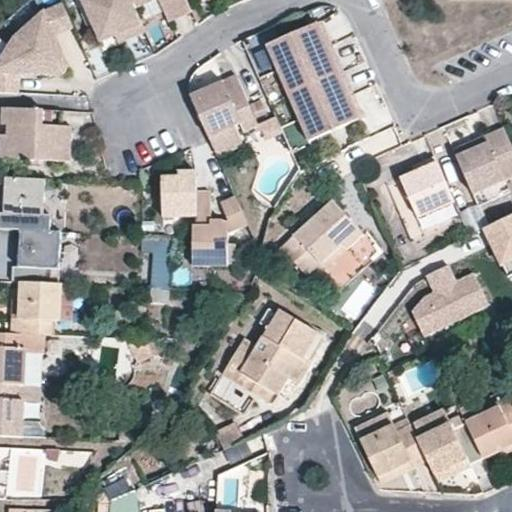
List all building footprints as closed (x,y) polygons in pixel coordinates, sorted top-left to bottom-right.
[(148,34),(138,10),(133,0),(87,0),(84,2),(89,14),(98,32),(102,44),(117,38),(128,32),(132,41),(148,34)] [(133,0),(138,10),(159,0),(170,23),(193,12),(187,0),(133,0)] [(70,68),(57,36),(75,28),(65,5),(47,13),(11,38),(0,62),(0,94),(19,96),(20,76),(64,78),(70,68)] [(325,22),(320,24),(324,36),(330,33),(325,22)] [(324,36),(320,24),(268,47),(276,65),(331,36),(330,33),(324,36)] [(117,38),(120,47),(132,41),(128,32),(117,38)] [(336,47),(331,36),(276,65),(279,71),(336,47)] [(339,55),(336,47),(279,71),(290,96),(341,73),(336,63),(339,55)] [(339,55),(336,63),(341,73),(346,72),(339,55)] [(346,72),(341,73),(346,84),(352,84),(346,72)] [(290,96),(300,120),(357,96),(352,84),(346,84),(341,73),(290,96)] [(197,105),(206,102),(242,83),(239,76),(224,82),(226,89),(216,92),(214,86),(193,95),(197,105)] [(226,89),(224,82),(214,86),(216,92),(226,89)] [(261,125),(242,83),(206,102),(197,105),(211,138),(242,124),(245,132),(261,125)] [(300,120),(310,143),(361,121),(357,111),(362,109),(357,96),(300,120)] [(362,109),(357,111),(361,121),(366,119),(362,109)] [(70,163),(71,127),(43,126),(43,111),(3,110),(2,125),(8,125),(7,141),(6,160),(70,163)] [(488,137),(490,143),(459,156),(477,194),(509,181),(511,179),(511,141),(507,129),(488,137)] [(457,150),(459,156),(490,143),(488,137),(457,150)] [(419,172),(403,179),(421,218),(456,202),(437,157),(425,163),(427,169),(419,172)] [(417,166),(419,172),(427,169),(425,163),(417,166)] [(46,180),(7,178),(5,216),(0,215),(0,228),(22,230),(51,232),(51,217),(44,217),(46,180)] [(211,223),(211,194),(198,193),(197,178),(162,178),(163,217),(195,217),(195,228),(191,229),(192,267),(230,266),(230,235),(250,226),(237,198),(222,204),(227,222),(227,229),(211,229),(211,223)] [(283,248),(312,280),(363,235),(334,203),(283,248)] [(511,217),(491,228),(511,270),(511,217)] [(51,283),(52,269),(58,269),(60,232),(51,232),(22,230),(21,267),(14,267),(13,281),(20,281),(51,283)] [(172,253),(173,238),(142,237),(143,252),(172,253)] [(454,282),(448,268),(427,278),(434,293),(411,304),(425,334),(486,306),(471,274),(454,282)] [(51,283),(20,281),(19,319),(11,319),(12,334),(43,335),(53,336),(54,321),(62,321),(63,283),(51,283)] [(151,288),(151,301),(169,301),(170,288),(151,288)] [(280,395),(290,378),(300,384),(311,364),(304,359),(320,334),(280,310),(258,348),(244,340),(224,375),(237,382),(242,373),(275,392),(280,395)] [(0,385),(24,387),(25,350),(41,351),(43,335),(12,334),(0,333),(0,385)] [(304,359),(311,364),(327,338),(320,334),(304,359)] [(41,351),(25,350),(24,387),(40,387),(41,351)] [(242,373),(237,382),(270,401),(275,392),(242,373)] [(40,387),(24,387),(0,385),(0,435),(23,437),(24,402),(39,402),(40,387)] [(511,396),(508,389),(475,404),(473,399),(459,406),(467,424),(500,408),(503,414),(511,410),(511,396)] [(511,410),(503,414),(500,408),(467,424),(484,458),(511,444),(511,410)] [(393,426),(388,415),(356,430),(362,441),(393,426)] [(393,426),(396,432),(411,426),(408,419),(393,426)] [(450,424),(418,440),(428,461),(435,475),(468,460),(470,465),(484,458),(467,424),(453,430),(450,424)] [(362,441),(378,475),(410,460),(413,468),(428,461),(418,440),(411,426),(396,432),(393,426),(362,441)] [(205,485),(194,460),(146,482),(158,507),(205,485)] [(378,475),(381,483),(413,468),(410,460),(378,475)] [(110,495),(110,511),(135,511),(135,495),(110,495)]
